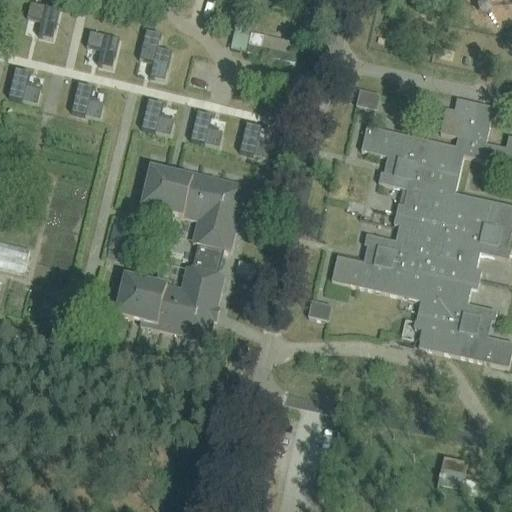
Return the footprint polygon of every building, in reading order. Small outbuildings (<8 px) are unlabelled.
[(31,7),(27,22),(41,25),(38,39),(52,42),(59,14),(31,7)] [(154,66),(150,80),(165,84),(172,55),(158,52),(161,38),(146,35),(140,63),(154,66)] [(90,36),(87,51),(101,54),(97,68),(112,72),(119,43),(90,36)] [(251,37),(247,57),(294,67),(296,59),(261,51),(264,39),(251,37)] [(30,76),(15,73),(9,101),(37,108),(41,93),(27,90),(30,76)] [(93,91),(78,87),(72,116),(100,123),(104,108),(90,105),(93,91)] [(360,94),(359,97),(356,110),(377,115),(381,99),(360,94)] [(423,334),(419,352),(509,372),(511,359),(511,347),(484,341),(488,325),(495,326),(497,316),(468,309),(471,293),(478,295),(482,275),(476,274),(480,258),(509,264),(511,254),(505,252),(508,236),(511,236),(511,210),(455,198),(464,160),(509,171),(511,164),(511,141),(509,141),(506,153),(486,148),(494,112),(457,103),(457,104),(462,105),(460,116),(446,113),(440,138),(458,142),(456,151),(367,131),(361,155),(391,162),(388,178),(381,177),(378,187),(408,194),(404,210),(398,209),(394,228),(400,229),(396,245),(367,239),(364,249),(371,251),(368,267),(337,260),(332,285),(421,306),(415,332),(423,334)] [(163,108),(148,104),(142,133),(170,139),(174,125),(160,121),(163,108)] [(212,119),(198,116),(191,144),(219,151),(223,136),(209,133),(212,119)] [(261,131),(247,127),(240,156),(268,163),(272,148),(258,145),(261,131)] [(126,276),(116,320),(141,326),(140,330),(209,346),(215,323),(211,322),(213,312),(217,313),(225,280),(218,279),(224,255),(231,256),(239,223),(235,222),(237,212),(241,213),(246,190),(178,174),(177,178),(151,172),(141,216),(158,220),(159,216),(198,225),(193,247),(198,249),(193,272),(187,271),(182,293),(142,284),(143,280),(126,276)] [(115,231),(110,251),(130,255),(135,236),(115,231)] [(0,269),(27,276),(33,250),(0,242),(0,269)] [(332,310),(312,305),(308,321),(329,326),(332,310)] [(468,467),(444,462),(441,474),(465,479),(468,467)]
